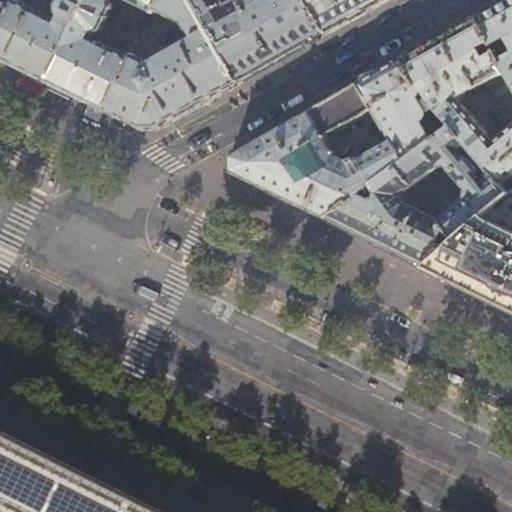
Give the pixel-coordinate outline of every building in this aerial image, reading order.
[(61,0),(59,4),(60,15),(57,20),(18,2),(0,37),(0,56),(25,69),(48,80),(49,81),(89,0),(61,0)] [(0,0),(0,37),(18,2),(18,0),(0,0)] [(89,0),(49,81),(78,94),(107,109),(132,58),(94,39),(95,34),(103,31),(115,7),(114,0),(126,0),(154,14),(156,9),(160,0),(89,0)] [(239,82),(193,0),(160,0),(156,9),(185,24),(192,37),(147,62),(133,55),(132,58),(107,109),(125,119),(144,128),(159,127),(239,82)] [(193,0),(239,82),(309,43),(327,33),(307,0),(232,0),(229,2),(228,0),(193,0)] [(307,0),(327,33),(345,23),(385,0),(307,0)] [(511,0),(507,0),(478,17),(494,47),(508,39),(511,46),(511,53),(501,60),(511,79),(511,0)] [(494,47),(478,17),(443,37),(398,62),(426,95),(452,127),(469,146),(492,173),(502,185),(511,176),(511,79),(501,60),(494,47)] [(428,110),(421,98),(426,95),(398,62),(231,156),(231,171),(283,196),(327,218),(356,197),(370,187),(433,140),(423,122),(424,121),(426,120),(427,119),(428,118),(428,116),(429,115),(429,113),(429,112),(428,110)] [(433,140),(370,187),(379,200),(371,205),(356,197),(327,218),(385,246),(424,266),(509,193),(502,185),(492,173),(483,180),(478,174),(478,173),(479,172),(479,171),(479,170),(479,169),(479,168),(479,167),(478,166),(470,157),(469,156),(468,156),(466,156),(465,156),(464,156),(463,157),(460,152),(469,146),(452,127),(433,140)] [(511,190),(509,193),(424,266),(469,287),(511,308),(511,190)] [(128,511),(69,483),(3,450),(0,448),(0,511),(128,511)]
